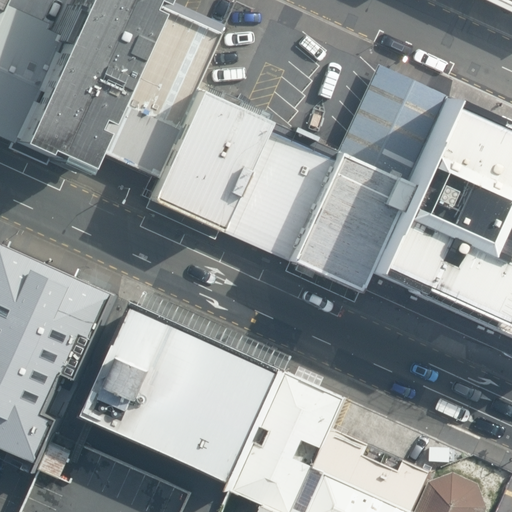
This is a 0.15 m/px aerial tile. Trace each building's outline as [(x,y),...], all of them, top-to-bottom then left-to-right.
[(67,0),(0,0),(0,131),(5,134),(67,0)] [(150,0),(67,0),(5,134),(80,163),(150,0)] [(511,0),(475,0),(511,17),(511,0)] [(217,37),(151,8),(90,148),(151,176),(217,37)] [(448,94),(373,62),(337,152),(409,179),(448,94)] [(265,123),(197,91),(142,198),(216,230),(265,123)] [(511,123),(448,94),(409,179),(363,282),(511,343),(511,123)] [(337,152),(265,123),(216,230),(286,261),(337,152)] [(409,179),(337,152),(286,261),(350,287),(363,282),(409,179)] [(117,291),(3,240),(2,243),(0,246),(0,442),(42,461),(63,416),(50,410),(66,371),(80,377),(117,291)] [(85,411),(239,480),(256,442),(264,426),(288,373),(290,367),(136,298),(85,411)] [(267,505),(282,511),(310,511),(327,473),(316,467),(298,459),(306,440),(324,448),(334,428),(346,399),(288,373),(264,426),(273,431),(266,447),(256,442),(239,480),(234,491),(267,505)] [(63,416),(42,461),(40,467),(43,469),(23,511),(224,511),(234,491),(239,480),(85,411),(68,404),(63,416)] [(316,467),(327,473),(415,511),(433,473),(406,460),(401,470),(367,455),(372,444),(334,428),(324,448),(316,467)] [(487,511),(489,508),(481,482),(454,472),(434,480),(430,481),(417,511),(414,511),(415,511),(327,473),(310,511),(487,511)]
